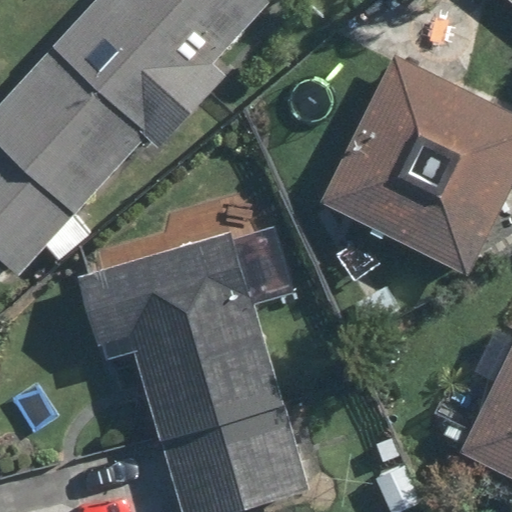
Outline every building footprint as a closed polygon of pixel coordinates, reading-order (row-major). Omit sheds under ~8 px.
[(268,7),(260,0),(96,0),(0,101),(0,262),(16,278),(43,250),(56,263),(87,231),(73,218),(146,142),(155,151),(226,75),(214,64),(268,7)] [(411,0),(407,6),(444,40),(480,0),(411,0)] [(511,175),(511,115),(390,58),(322,203),(467,271),(511,175)] [(149,257),(77,276),(94,343),(126,335),(171,511),(224,511),(305,491),(257,307),(279,302),(253,199),(142,228),(149,257)] [(511,344),(456,460),(511,486),(511,344)]
